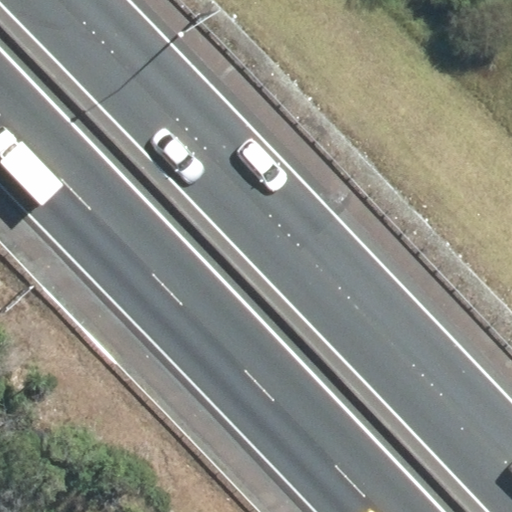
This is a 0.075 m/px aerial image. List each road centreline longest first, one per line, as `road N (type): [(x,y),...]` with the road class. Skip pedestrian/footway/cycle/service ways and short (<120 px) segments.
road 1 (motorway): [(73,0),(511,479)]
road 2 (motorway): [(385,511),(0,72)]
